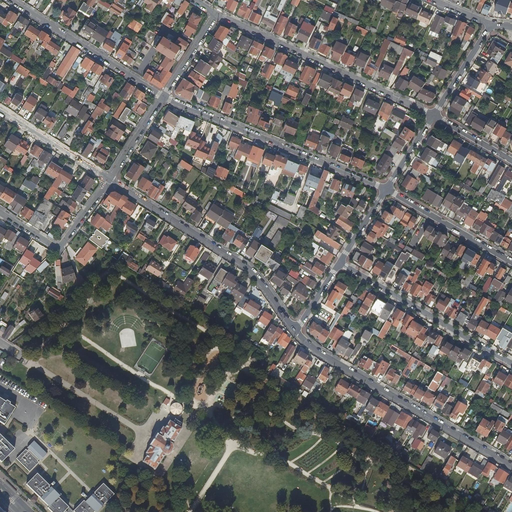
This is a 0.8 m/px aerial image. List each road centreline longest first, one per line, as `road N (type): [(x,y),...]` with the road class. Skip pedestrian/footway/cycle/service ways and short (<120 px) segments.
road 1 (track): [(12,351),(75,317),(104,276),(120,275),(218,340),(183,402)]
road 2 (track): [(63,324),(206,414),(234,443),(190,511)]
road 3 (residential): [(511,465),(319,353),(295,330)]
road 4 (residential): [(295,330),(250,270),(107,179)]
road 5 (residential): [(161,96),(386,188)]
road 6 (residential): [(433,115),(215,13)]
road 7 (track): [(354,502),(369,459),(265,412),(249,411),(219,429)]
road 8 (residential): [(340,262),(511,362)]
road 9 (residential): [(11,0),(161,96)]
road 10 (residential): [(0,212),(58,246),(107,179)]
road 11 (residential): [(511,263),(386,188)]
road 12 (residential): [(107,179),(0,111)]
